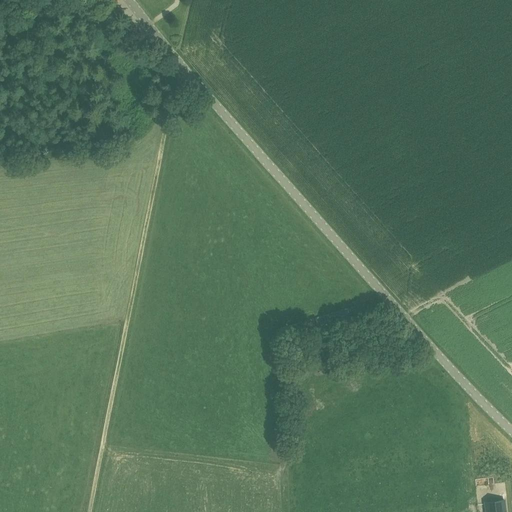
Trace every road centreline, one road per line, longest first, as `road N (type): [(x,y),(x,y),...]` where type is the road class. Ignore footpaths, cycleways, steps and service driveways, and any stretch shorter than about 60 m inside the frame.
road 1 (unclassified): [(511,432),(428,347),(129,0)]
road 2 (track): [(89,511),(179,61)]
